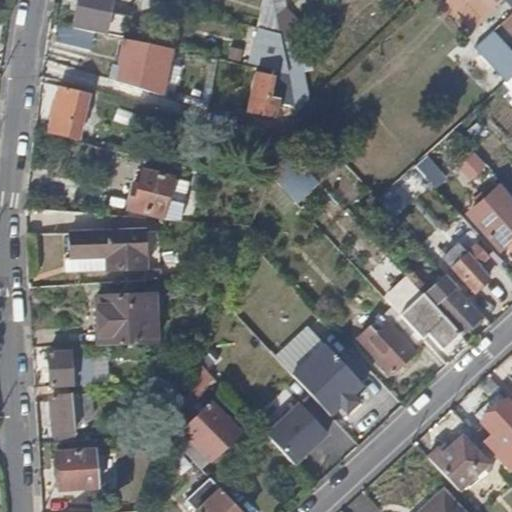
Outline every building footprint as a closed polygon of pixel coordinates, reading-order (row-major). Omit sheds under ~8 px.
[(105,35),(111,0),(76,0),(71,28),(98,34),(105,35)] [(279,34),(271,0),(258,0),(255,27),(279,34)] [(425,31),(457,0),(416,0),(412,4),(406,10),(425,31)] [(474,48),(494,29),(491,26),(503,15),(497,8),(464,38),(474,48)] [(508,84),(511,79),(511,49),(495,30),(475,47),(508,84)] [(281,44),(279,34),(262,37),(266,57),(283,53),(281,44)] [(462,58),(474,48),(464,38),(453,49),(462,58)] [(112,86),(169,97),(178,51),(122,39),(112,86)] [(272,76),(273,69),(256,65),(255,72),(272,76)] [(274,114),(278,96),(269,94),(272,76),(255,72),(247,107),(274,114)] [(295,108),(291,90),(289,82),(285,82),(281,80),(281,103),(284,104),(285,114),(292,117),(294,112),(295,111),(295,108)] [(77,137),(89,93),(40,84),(34,131),(77,137)] [(333,117),(314,94),(298,108),(295,111),(294,112),(309,129),(315,134),(333,117)] [(349,139),(336,122),(323,134),(338,150),(349,139)] [(456,166),(473,184),(490,168),(474,150),(456,166)] [(435,162),(423,168),(431,186),(444,180),(435,162)] [(291,214),(313,187),(285,165),(264,192),(291,214)] [(420,174),(413,166),(406,173),(414,181),(420,174)] [(166,199),(172,177),(141,169),(134,190),(132,189),(127,206),(162,215),(166,199)] [(257,204),(264,185),(255,183),(249,200),(257,204)] [(491,209),(506,196),(501,190),(486,203),(491,209)] [(511,236),(511,202),(506,196),(491,209),(474,224),(498,249),(511,236)] [(178,221),(183,204),(166,199),(162,215),(160,220),(178,221)] [(125,268),(124,226),(48,232),(50,256),(87,255),(88,270),(125,268)] [(486,279),(475,266),(483,258),(470,243),(466,248),(463,244),(456,251),(459,255),(447,266),(471,292),(486,279)] [(476,318),(439,277),(419,294),(457,335),(476,318)] [(154,341),(151,293),(96,296),(98,344),(109,344),(154,341)] [(419,294),(419,293),(397,314),(399,317),(401,318),(421,339),(426,335),(441,350),(457,335),(419,294)] [(410,348),(421,339),(401,318),(399,317),(390,325),(380,316),(373,322),(380,330),(374,335),(367,327),(355,337),(379,361),(386,370),(389,374),(413,352),(410,348)] [(380,330),(373,322),(367,327),(374,335),(380,330)] [(361,385),(322,344),(290,375),(314,401),(327,415),(338,406),(349,396),(361,385)] [(73,385),(70,352),(46,353),(48,386),(73,385)] [(210,378),(195,363),(189,378),(186,387),(194,394),(210,378)] [(89,425),(86,397),(76,398),(76,394),(50,396),(54,442),(79,440),(78,426),(89,425)] [(345,412),(356,401),(349,396),(338,406),(345,412)] [(510,475),(511,473),(511,407),(503,399),(496,406),(486,416),(480,421),(492,434),(482,445),(487,451),(510,475)] [(486,416),(496,406),(491,401),(482,411),(486,416)] [(239,433),(210,403),(182,430),(211,460),(239,433)] [(325,433),(297,403),(264,435),(292,465),(325,433)] [(183,450),(167,434),(167,435),(159,455),(168,465),(183,450)] [(456,489),(486,462),(461,436),(442,453),(436,447),(425,456),(456,489)] [(95,488),(92,449),(54,452),(58,491),(95,488)] [(214,484),(194,462),(185,472),(204,494),(214,484)] [(240,511),(218,488),(211,495),(194,510),(195,511),(240,511)] [(462,511),(445,494),(424,511),(462,511)]
